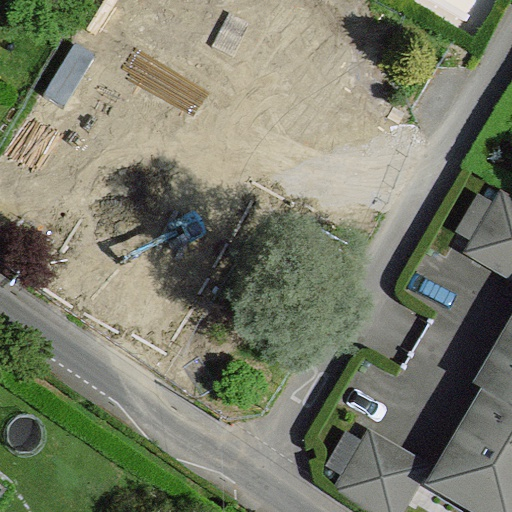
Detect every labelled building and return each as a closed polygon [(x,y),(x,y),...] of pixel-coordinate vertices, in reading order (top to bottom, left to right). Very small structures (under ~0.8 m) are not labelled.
[(212,66),(132,19),(98,77),(178,124),(212,66)] [(242,98),(214,145),(269,177),(337,60),(303,36),(301,39),(282,28),(242,98)] [(98,77),(65,135),(144,182),(178,124),(98,77)] [(214,145),(146,261),(180,286),(182,282),(201,293),(269,177),(214,145)] [(511,204),(506,200),(474,254),(511,276),(511,204)] [(511,347),(488,388),(496,393),(511,401),(511,347)] [(511,511),(511,401),(496,393),(441,487),(484,511),(511,511)] [(403,511),(429,469),(373,438),(342,493),(375,511),(403,511)] [(0,504),(9,492),(0,484),(0,504)]
